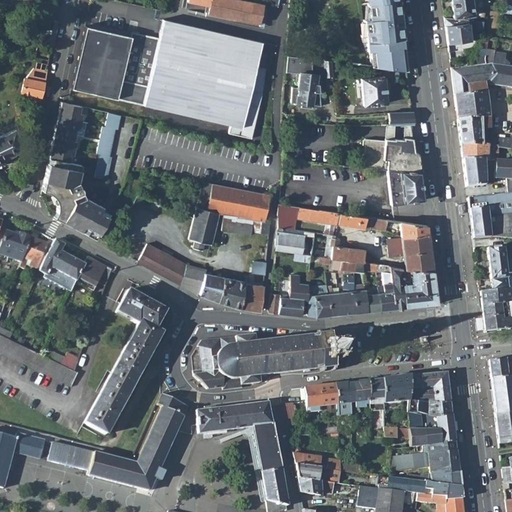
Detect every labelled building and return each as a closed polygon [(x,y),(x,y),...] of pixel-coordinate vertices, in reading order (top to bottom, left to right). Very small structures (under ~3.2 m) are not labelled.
[(186,0),(186,1),(208,6),(207,9),(224,12),(224,16),(259,24),(263,4),(242,0),(186,0)] [(372,66),(407,71),(404,47),(400,47),(399,39),(403,38),(401,23),(399,24),(398,16),(400,16),(398,0),(396,0),(395,0),(368,0),(370,3),(367,3),(369,19),(363,20),(368,51),(370,51),(372,66)] [(473,16),(470,0),(450,0),(453,18),(473,16)] [(483,21),(443,17),(447,43),(470,40),(468,27),(482,28),(483,21)] [(36,43),(52,47),(57,21),(41,18),(36,43)] [(256,66),(261,43),(164,21),(160,38),(145,105),(231,126),(229,135),(252,141),(262,96),(268,69),(256,66)] [(86,26),(71,88),(145,105),(160,38),(140,34),(139,38),(86,26)] [(481,36),(479,49),(485,50),(486,50),(488,37),(481,36)] [(453,52),(454,60),(477,58),(484,57),(485,50),(479,49),(453,52)] [(492,64),(494,51),(486,50),(485,50),(484,57),(484,59),(485,65),(492,64)] [(300,107),(311,108),(312,105),(320,106),(318,84),(317,84),(318,75),(313,74),(311,59),(287,56),(285,72),(299,73),(297,88),(291,87),(290,102),(301,103),(300,107)] [(477,58),(478,66),(450,69),(454,95),(471,93),(471,85),(485,83),(485,84),(489,85),(492,64),(485,65),(484,59),(484,57),(477,58)] [(332,61),(324,61),(325,75),(333,75),(332,61)] [(511,87),(511,67),(492,64),(489,85),(511,87)] [(22,93),(41,97),(47,71),(34,69),(27,78),(25,78),(22,93)] [(385,103),(383,77),(360,78),(363,105),(385,103)] [(511,139),(489,138),(489,117),(485,84),(485,83),(471,85),(471,93),(454,95),(457,121),(478,118),(481,146),(486,147),(492,147),(511,149),(511,139)] [(53,196),(54,197),(55,199),(56,201),(56,202),(57,204),(57,206),(57,208),(57,209),(57,211),(56,213),(56,215),(55,216),(54,217),(95,239),(110,213),(101,208),(102,205),(85,195),(84,196),(76,181),(78,180),(81,165),(69,162),(70,155),(74,156),(77,142),(73,141),(75,134),(76,127),(80,128),(81,122),(83,114),(79,113),(81,106),(61,101),(42,190),(44,191),(46,191),(48,192),(50,193),(51,194),(53,196)] [(414,124),(412,113),(412,112),(403,112),(388,113),(389,124),(395,124),(405,124),(411,124),(414,124)] [(108,113),(105,127),(102,126),(96,154),(100,154),(95,177),(108,180),(113,157),(109,157),(115,129),(118,130),(121,116),(108,113)] [(478,118),(457,121),(460,143),(481,146),(478,118)] [(81,122),(80,128),(76,127),(75,134),(83,136),(85,123),(81,122)] [(385,140),(395,140),(395,139),(395,124),(389,124),(387,124),(385,140)] [(412,151),(414,152),(411,124),(405,124),(404,138),(411,140),(412,151)] [(25,149),(14,129),(0,135),(0,165),(3,164),(5,160),(4,159),(25,149)] [(387,168),(420,170),(417,153),(414,152),(412,151),(411,140),(404,138),(403,140),(395,139),(395,140),(385,140),(385,141),(365,140),(364,166),(387,168)] [(462,160),(482,161),(486,161),(487,161),(494,162),(496,162),(496,157),(491,157),(486,157),(486,147),(481,146),(460,143),(462,160)] [(482,161),(462,160),(466,187),(484,185),(482,161)] [(511,177),(511,162),(496,162),(494,162),(493,178),(511,177)] [(391,203),(423,200),(420,170),(387,168),(391,203)] [(202,180),(189,239),(195,241),(194,248),(202,250),(204,243),(211,245),(214,229),(251,235),(252,232),(269,233),(269,221),(264,220),(239,215),(239,213),(206,209),(211,182),(202,180)] [(264,220),(268,194),(211,182),(206,209),(239,213),(239,215),(264,220)] [(467,198),(473,239),(492,236),(509,238),(511,221),(511,193),(486,196),(469,198),(467,198)] [(276,218),(275,226),(283,227),(286,204),(277,203),(276,218)] [(286,204),(283,227),(296,229),(297,218),(300,206),(286,204)] [(336,235),(337,223),(339,212),(300,206),(297,218),(326,223),(324,233),(336,235)] [(337,223),(367,227),(367,217),(339,212),(337,223)] [(369,228),(385,229),(387,220),(367,217),(367,227),(369,228)] [(401,236),(428,235),(427,226),(399,221),(401,236)] [(274,248),(274,249),(309,255),(310,255),(311,251),(313,235),(311,235),(312,232),(296,229),(283,227),(275,226),(275,232),(274,248)] [(0,249),(16,255),(14,260),(20,262),(29,237),(18,234),(18,236),(5,232),(0,246),(0,249)] [(404,260),(432,264),(431,258),(428,235),(401,236),(386,238),(388,256),(401,255),(400,246),(402,246),(404,260)] [(29,237),(20,262),(18,267),(23,269),(26,260),(31,262),(30,265),(39,267),(47,243),(29,237)] [(330,257),(338,258),(355,260),(362,261),(364,249),(338,246),(338,239),(335,239),(330,238),(329,246),(331,246),(330,257)] [(43,277),(70,292),(74,281),(76,277),(82,264),(59,251),(63,245),(53,239),(43,258),(39,267),(38,271),(44,274),(43,277)] [(152,269),(162,251),(146,243),(137,261),(152,269)] [(501,246),(486,247),(489,279),(490,279),(504,277),(504,274),(511,273),(511,262),(504,264),(501,246)] [(16,255),(0,249),(0,255),(14,260),(16,255)] [(206,269),(187,264),(162,251),(152,269),(173,280),(198,294),(214,300),(231,305),(241,307),(260,311),(262,285),(243,283),(244,281),(206,273),(206,269)] [(329,267),(337,268),(338,258),(330,257),(320,256),(319,256),(318,260),(323,261),(323,262),(329,263),(329,267)] [(76,277),(86,282),(94,287),(96,283),(104,287),(110,270),(86,257),(82,264),(76,277)] [(341,272),(341,269),(354,270),(355,260),(338,258),(337,268),(337,271),(341,272)] [(264,274),(265,262),(252,260),(250,272),(264,274)] [(354,270),(363,272),(362,261),(355,260),(354,270)] [(405,267),(412,269),(433,272),(432,264),(404,260),(405,267)] [(363,274),(376,273),(376,271),(374,263),(362,261),(363,272),(363,274)] [(381,309),(395,308),(389,264),(374,263),(376,271),(381,272),(383,285),(384,292),(379,293),(381,309)] [(389,264),(395,308),(437,304),(433,272),(412,269),(405,267),(389,264)] [(34,281),(39,284),(43,277),(44,274),(38,271),(34,281)] [(511,273),(504,274),(504,277),(490,279),(491,290),(511,288),(511,273)] [(347,274),(346,282),(345,291),(330,292),(329,284),(325,285),(326,292),(331,314),(356,311),(352,290),(353,282),(353,275),(347,274)] [(74,281),(83,286),(86,282),(76,277),(74,281)] [(278,312),(301,314),(301,304),(307,303),(306,293),(306,284),(297,285),(296,277),(289,277),(288,297),(279,296),(278,312)] [(312,284),(312,293),(306,293),(307,303),(307,315),(312,315),(331,314),(326,292),(325,285),(325,284),(312,284)] [(511,288),(491,290),(479,291),(480,305),(510,302),(510,294),(511,294),(511,288)] [(356,311),(367,311),(365,294),(365,289),(352,290),(356,311)] [(163,310),(126,290),(114,312),(136,325),(123,348),(83,422),(105,434),(144,361),(159,332),(153,329),(163,310)] [(269,293),(268,311),(278,312),(279,296),(279,294),(269,293)] [(365,294),(367,311),(381,309),(379,293),(365,294)] [(511,301),(510,302),(480,305),(481,317),(511,316),(511,301)] [(511,321),(511,316),(481,317),(483,330),(485,330),(510,327),(509,322),(511,321)] [(0,336),(9,341),(12,333),(0,326),(0,336)] [(254,342),(253,334),(201,341),(204,373),(201,373),(201,370),(196,371),(196,374),(192,374),(192,376),(206,389),(221,387),(222,390),(240,387),(240,385),(258,383),(258,376),(260,375),(260,378),(266,377),(266,374),(303,370),(304,372),(309,372),(309,370),(319,369),(320,372),(322,372),(322,368),(330,368),(331,371),(333,370),(333,367),(336,367),(336,364),(333,364),(332,358),(337,357),(337,360),(340,360),(340,357),(343,357),(342,341),(337,342),(337,339),(334,340),(331,341),(330,340),(329,335),(333,335),(332,332),(329,332),(329,330),(326,330),(326,333),(318,334),(318,331),(315,332),(315,334),(262,341),(261,339),(256,340),(256,342),(254,342)] [(0,352),(69,387),(76,373),(73,372),(45,359),(42,357),(9,341),(0,336),(0,352)] [(45,359),(73,372),(78,357),(67,353),(65,359),(49,351),(45,359)] [(511,357),(507,358),(500,359),(486,360),(489,378),(511,376),(511,357)] [(407,376),(406,401),(413,402),(432,404),(448,402),(444,373),(407,376)] [(406,401),(407,376),(381,379),(381,404),(393,402),(406,401)] [(511,376),(489,378),(491,399),(493,413),(511,410),(511,376)] [(381,379),(366,381),(367,401),(367,411),(381,411),(381,404),(381,379)] [(356,384),(352,384),(354,401),(354,402),(367,401),(366,381),(356,382),(356,384)] [(344,383),(333,384),(336,404),(336,416),(350,414),(349,403),(349,402),(348,385),(344,385),(344,383)] [(319,411),(319,407),(336,404),(333,384),(304,388),(306,413),(319,411)] [(44,465),(146,491),(175,430),(181,416),(186,406),(161,394),(155,406),(159,408),(134,464),(50,443),(44,465)] [(294,419),(290,399),(280,401),(284,421),(294,419)] [(196,427),(197,434),(250,428),(257,461),(265,511),(269,511),(285,509),(278,465),(265,402),(194,411),(196,427)] [(381,411),(382,428),(389,429),(389,405),(393,402),(381,404),(381,411)] [(448,402),(432,404),(413,402),(412,414),(429,417),(435,417),(450,415),(448,402)] [(511,410),(493,413),(497,444),(511,442),(511,410)] [(407,425),(407,430),(419,430),(419,419),(429,420),(429,417),(412,414),(406,414),(407,425)] [(425,444),(453,441),(450,415),(435,417),(435,423),(432,423),(433,426),(430,426),(429,420),(419,419),(419,430),(423,431),(425,444)] [(389,429),(382,428),(382,438),(395,438),(395,429),(389,429)] [(395,438),(408,439),(407,430),(395,429),(395,438)] [(429,473),(457,472),(453,441),(425,444),(423,431),(419,430),(407,430),(408,439),(408,447),(409,450),(411,450),(411,447),(413,446),(414,451),(417,451),(417,446),(421,445),(421,453),(390,457),(389,472),(428,467),(429,474),(429,473)] [(14,437),(0,433),(0,488),(1,488),(11,452),(38,459),(43,441),(15,433),(14,437)] [(298,455),(296,447),(289,448),(293,464),(338,471),(338,464),(338,460),(298,455)] [(510,483),(511,483),(511,457),(507,458),(508,466),(500,468),(502,484),(510,483)] [(349,465),(350,472),(354,473),(358,473),(359,459),(350,459),(349,465)] [(293,464),(295,478),(331,483),(337,483),(338,471),(293,464)] [(338,471),(350,472),(349,465),(338,464),(338,471)] [(354,473),(350,472),(338,471),(337,483),(353,486),(354,473)] [(430,484),(459,488),(457,472),(429,473),(430,478),(430,484)] [(443,500),(461,498),(459,488),(430,484),(419,482),(407,480),(394,478),(388,478),(376,476),(374,489),(376,489),(377,485),(386,486),(385,490),(417,494),(442,498),(443,500)] [(319,493),(329,494),(331,483),(295,478),(298,492),(319,495),(319,493)] [(399,511),(401,500),(416,502),(417,494),(385,490),(386,486),(377,485),(376,489),(374,509),(373,511),(399,511)] [(359,487),(356,506),(374,509),(376,489),(374,489),(359,487)] [(443,500),(442,498),(417,494),(416,502),(436,505),(436,511),(462,511),(461,498),(443,500)]
